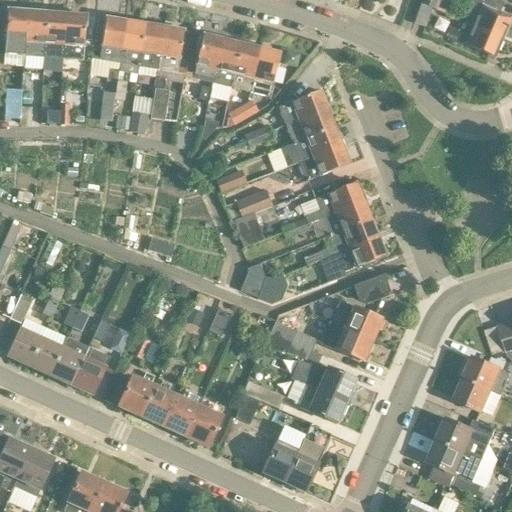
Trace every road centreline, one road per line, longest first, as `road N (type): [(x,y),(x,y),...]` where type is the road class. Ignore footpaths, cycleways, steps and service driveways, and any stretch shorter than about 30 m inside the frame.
road 1 (unknown): [(0,209),(227,296),(236,271),(211,191),(175,153),(102,136),(0,134)]
road 2 (residential): [(293,511),(0,377)]
road 3 (residential): [(511,117),(463,124),(442,115),(387,47),(241,0)]
road 4 (residential): [(352,511),(445,305)]
road 5 (residential): [(445,305),(363,110)]
road 6 (unknown): [(227,296),(292,308),(425,259)]
